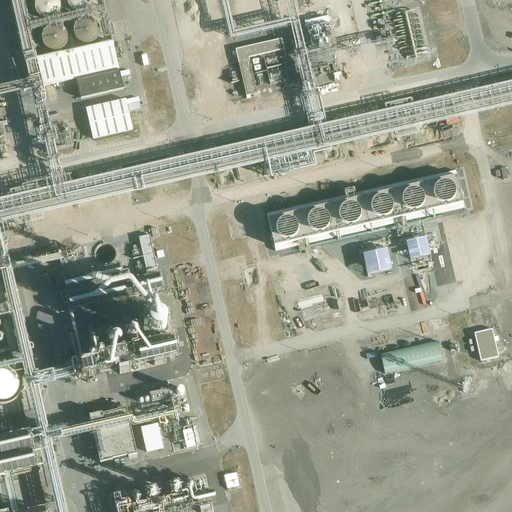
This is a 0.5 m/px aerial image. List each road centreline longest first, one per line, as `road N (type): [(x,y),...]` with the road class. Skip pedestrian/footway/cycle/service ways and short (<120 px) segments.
road 1 (unknown): [(232,359),(471,304),(500,285),(506,261),(463,72)]
road 2 (unknown): [(196,203),(22,242)]
